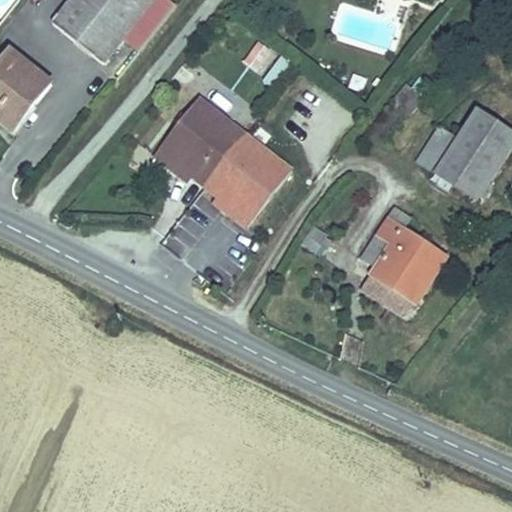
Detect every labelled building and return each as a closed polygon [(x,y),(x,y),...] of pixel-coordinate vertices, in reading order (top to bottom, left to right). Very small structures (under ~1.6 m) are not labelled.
[(104,66),(156,0),(73,0),(53,26),(104,66)] [(254,41),(242,65),(259,74),(271,49),(254,41)] [(52,86),(12,54),(0,68),(0,121),(15,133),(52,86)] [(276,57),(264,84),(277,90),(290,64),(276,57)] [(195,176),(208,186),(245,138),(200,102),(162,150),(195,176)] [(511,134),(478,111),(459,140),(435,175),(479,204),(511,153),(511,134)] [(417,164),(435,175),(459,140),(440,127),(417,164)] [(245,138),(208,186),(225,200),(253,222),(291,173),(245,138)] [(189,184),(195,176),(162,150),(155,158),(189,184)] [(247,229),(253,222),(225,200),(219,207),(247,229)] [(364,260),(378,270),(365,291),(409,320),(447,260),(401,230),(407,219),(395,211),(364,260)] [(323,256),(332,243),(315,232),(307,246),(323,256)]
